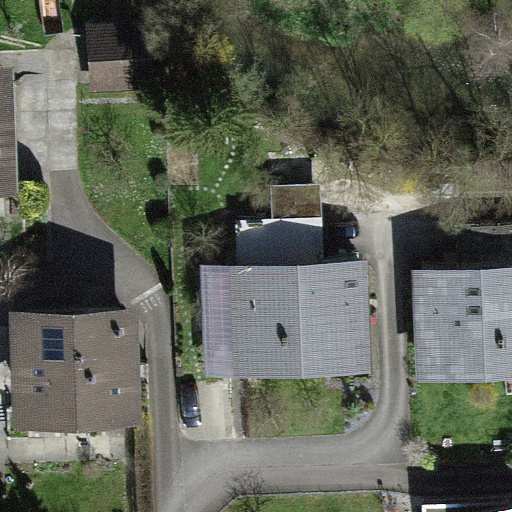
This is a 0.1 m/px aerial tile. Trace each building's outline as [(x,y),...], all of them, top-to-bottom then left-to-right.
[(164,25),(96,23),(94,85),(162,87),(164,25)] [(8,53),(0,53),(0,174),(14,174),(8,53)] [(374,253),(245,259),(250,363),(379,357),(374,253)] [(511,266),(413,267),(413,365),(511,365),(511,266)] [(135,319),(14,320),(15,423),(136,422),(135,319)]
